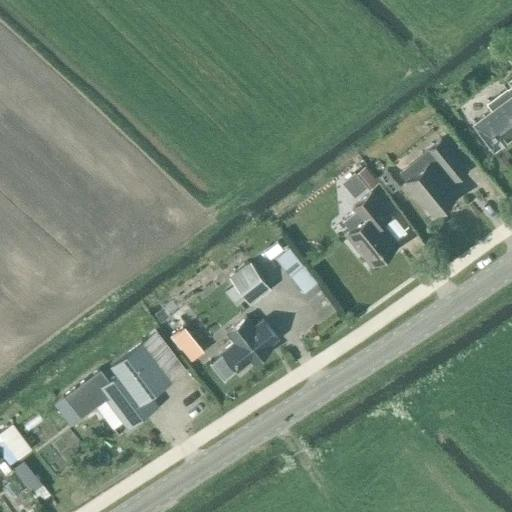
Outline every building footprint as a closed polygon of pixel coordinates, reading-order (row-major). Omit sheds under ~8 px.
[(490,109),(471,123),(491,150),(511,133),(511,76),(506,80),(509,85),(485,103),(490,109)] [(447,184),(465,169),(440,139),(421,154),(428,162),(405,181),(432,213),(455,194),(447,184)] [(366,190),(375,183),(364,169),(355,177),(364,188),(366,190)] [(353,198),(364,188),(355,177),(353,174),(341,184),(353,198)] [(346,233),(371,263),(396,243),(380,223),(389,215),(370,192),(352,207),(362,220),(346,233)] [(275,258),(288,275),(302,264),(290,247),(275,258)] [(271,287),(249,259),(228,276),(249,304),(271,287)] [(324,277),(311,287),(328,309),(341,298),(324,277)] [(181,289),(162,297),(174,326),(193,319),(181,289)] [(223,352),(210,363),(223,379),(236,368),(237,369),(248,361),(248,362),(250,360),(252,362),(270,347),(268,345),(277,337),(262,318),(253,326),(245,316),(226,331),(234,341),(222,351),(223,352)] [(100,367),(65,393),(82,415),(104,397),(127,427),(157,405),(149,395),(185,367),(155,328),(109,363),(116,372),(109,378),(100,367)] [(203,353),(183,329),(171,339),(191,363),(203,353)] [(45,484),(60,511),(69,506),(54,479),(45,484)]
